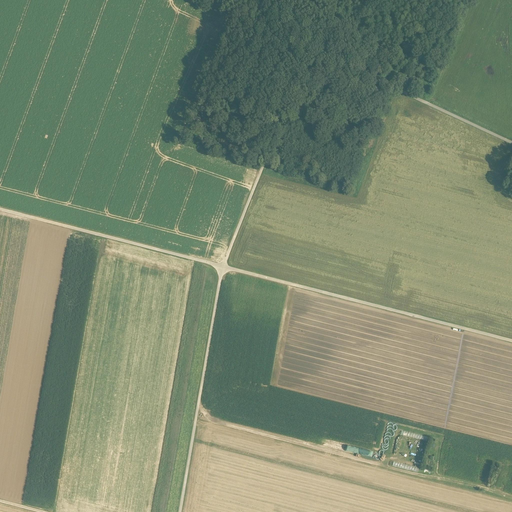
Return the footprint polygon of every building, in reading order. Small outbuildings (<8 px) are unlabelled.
[(311,442),(333,447),(334,443),(313,437),(311,442)] [(376,458),(377,453),(358,448),(357,453),(376,458)] [(473,462),(476,454),(467,452),(465,459),(473,462)] [(427,459),(425,466),(432,469),(434,461),(427,459)] [(475,482),(485,485),(487,476),(478,473),(475,482)]
